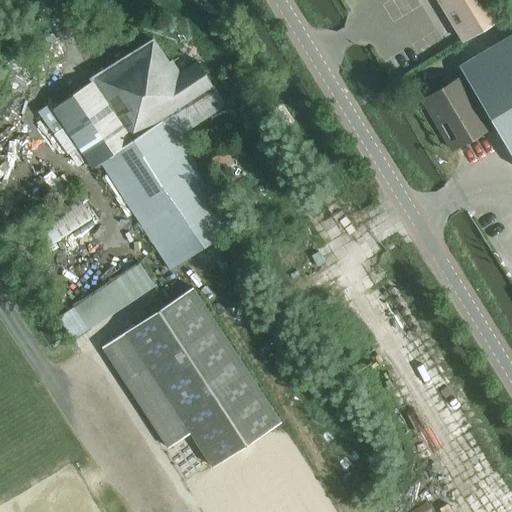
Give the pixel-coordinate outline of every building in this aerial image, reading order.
[(436,0),(462,42),(501,18),(490,0),(436,0)] [(511,32),(458,65),(511,155),(511,32)] [(52,108),(86,158),(89,156),(95,164),(100,162),(170,269),(236,225),(166,117),(213,86),(198,61),(178,73),(171,63),(169,64),(153,39),(91,78),(92,81),(52,108)] [(452,150),(491,126),(461,76),(421,99),(452,150)] [(218,171),(232,163),(224,150),(210,159),(218,171)] [(42,251),(93,218),(77,193),(25,227),(42,251)] [(139,263),(72,308),(87,330),(154,285),(139,263)] [(282,423),(194,288),(103,347),(169,448),(191,433),(214,468),(282,423)]
